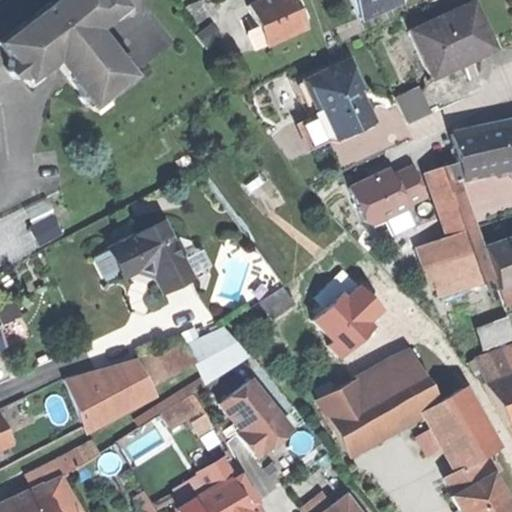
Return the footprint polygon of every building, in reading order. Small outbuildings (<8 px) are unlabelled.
[(6,61),(24,85),(53,63),(61,64),(70,76),(66,79),(76,93),(85,105),(91,107),(101,100),(101,101),(131,79),(107,47),(103,50),(91,34),(123,9),(116,0),(52,0),(0,40),(0,48),(8,59),(6,61)] [(257,30),(263,46),(302,30),(292,5),(289,0),(264,0),(258,3),(247,7),(257,30)] [(348,0),(357,20),(398,3),(396,0),(348,0)] [(406,33),(429,81),(461,66),(459,61),(490,47),(481,27),(470,4),(406,33)] [(252,51),(263,46),(257,30),(245,35),(252,51)] [(345,62),(300,83),(313,110),(318,107),(332,139),(369,122),(358,100),(355,101),(350,92),(358,88),(348,68),(345,62)] [(396,106),(405,126),(428,115),(419,95),(396,106)] [(455,164),(458,178),(511,166),(511,122),(449,136),(455,164)] [(451,180),(458,178),(455,164),(447,166),(451,180)] [(423,174),(438,218),(462,210),(451,180),(447,166),(423,174)] [(387,169),(346,187),(361,221),(369,224),(404,208),(403,205),(422,197),(415,182),(411,171),(391,180),(387,169)] [(39,242),(63,232),(53,208),(30,218),(39,242)] [(438,218),(444,237),(468,229),(462,210),(438,218)] [(104,249),(118,278),(134,270),(135,265),(151,270),(149,275),(158,293),(186,280),(177,261),(179,253),(174,243),(167,241),(166,239),(159,223),(104,249)] [(436,285),(446,314),(492,299),(468,229),(444,237),(423,244),(436,285)] [(171,236),(166,239),(167,241),(174,243),(179,253),(177,261),(186,280),(188,284),(205,276),(207,271),(198,252),(191,250),(188,243),(171,236)] [(511,237),(482,248),(496,289),(511,283),(511,237)] [(428,288),(436,285),(423,244),(415,247),(428,288)] [(140,272),(149,275),(151,270),(135,265),(134,270),(140,272)] [(257,303),(267,317),(290,302),(281,288),(257,303)] [(482,350),(511,340),(504,318),(475,328),(482,350)] [(206,381),(248,356),(226,319),(184,344),(192,358),(206,381)] [(370,354),(377,367),(407,351),(400,338),(370,354)] [(182,346),(132,361),(144,387),(189,363),(182,346)] [(511,349),(466,366),(506,431),(511,428),(511,349)] [(316,401),(325,417),(403,374),(412,389),(424,382),(407,351),(377,367),(316,401)] [(60,381),(78,423),(144,387),(132,361),(60,381)] [(414,417),(421,413),(436,405),(424,382),(412,389),(403,374),(325,417),(346,455),(414,417)] [(247,380),(216,405),(238,433),(234,436),(243,447),(260,434),(269,446),(287,431),(247,380)] [(424,418),(454,472),(485,455),(498,448),(466,389),(436,405),(421,413),(424,418)] [(184,401),(191,413),(198,409),(191,397),(184,401)] [(158,415),(161,421),(176,412),(173,406),(158,415)] [(191,413),(185,416),(196,435),(210,427),(203,416),(202,417),(198,409),(191,413)] [(417,422),(424,418),(421,413),(414,417),(417,422)] [(156,424),(161,421),(158,415),(153,418),(156,424)] [(260,453),(269,446),(260,434),(243,447),(252,459),(260,453)] [(21,478),(29,492),(56,478),(97,456),(89,442),(21,478)] [(454,472),(440,480),(451,498),(449,499),(455,511),(508,511),(488,476),(495,472),(485,455),(454,472)] [(205,469),(215,488),(229,479),(237,474),(227,456),(205,469)] [(197,474),(208,492),(215,488),(205,469),(197,474)] [(255,504),(237,474),(229,479),(247,509),(255,504)] [(0,504),(0,511),(76,511),(56,478),(29,492),(0,504)] [(173,511),(248,511),(247,509),(229,479),(215,488),(208,492),(173,511)] [(353,511),(343,497),(323,511),(353,511)]
